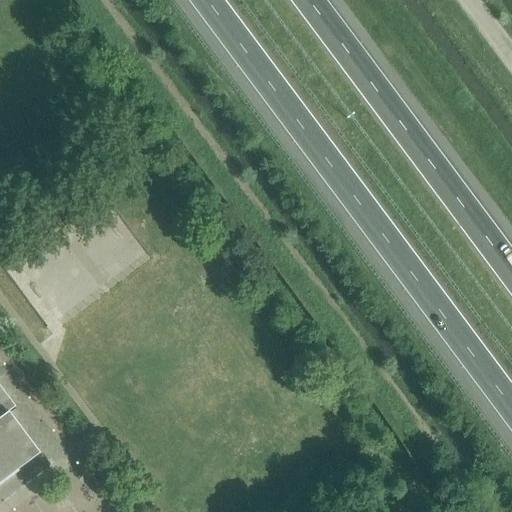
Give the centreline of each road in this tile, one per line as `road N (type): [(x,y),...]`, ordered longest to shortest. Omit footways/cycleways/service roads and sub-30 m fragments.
road 1 (motorway): [(209,0),(511,404)]
road 2 (motorway): [(511,271),(309,0)]
